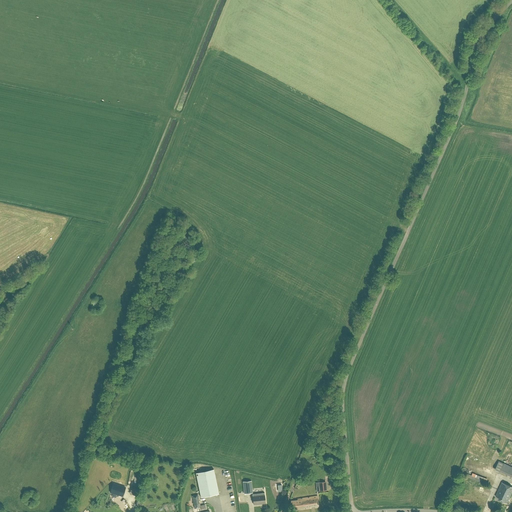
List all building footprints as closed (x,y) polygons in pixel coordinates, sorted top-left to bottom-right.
[(511,466),(503,463),(499,471),(511,476),(511,466)] [(201,497),(218,493),(213,469),(196,472),(201,497)] [(474,474),(474,475),(467,473),(466,476),(480,481),(482,476),(474,474)] [(244,493),(252,492),(251,480),(242,481),(244,493)] [(112,488),(124,492),(126,487),(126,486),(114,482),(114,483),(112,488)] [(507,503),(511,492),(511,486),(502,482),(495,495),(499,497),(498,499),(507,503)] [(130,487),(128,493),(134,495),(136,489),(130,487)] [(194,508),(200,507),(197,494),(191,495),(194,508)] [(253,504),(265,503),(265,495),(253,496),(253,504)] [(298,510),(319,507),(317,496),(297,499),(297,500),(290,501),(291,510),(298,509),(298,510)]
